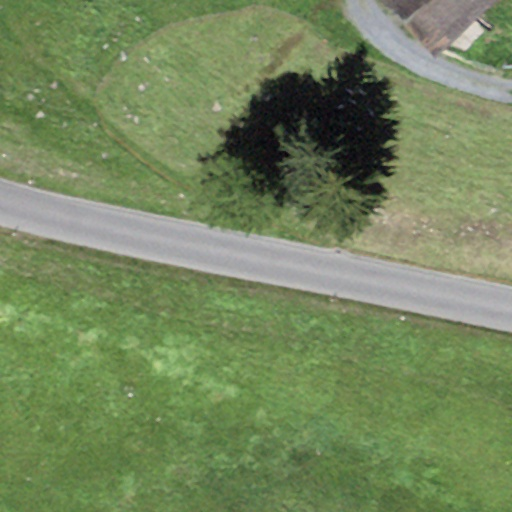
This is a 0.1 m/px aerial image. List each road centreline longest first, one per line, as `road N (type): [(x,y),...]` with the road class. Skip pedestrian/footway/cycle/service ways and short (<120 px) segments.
road 1 (tertiary): [(0,196),(108,226),(511,308)]
road 2 (track): [(511,95),(405,54),(360,0)]
